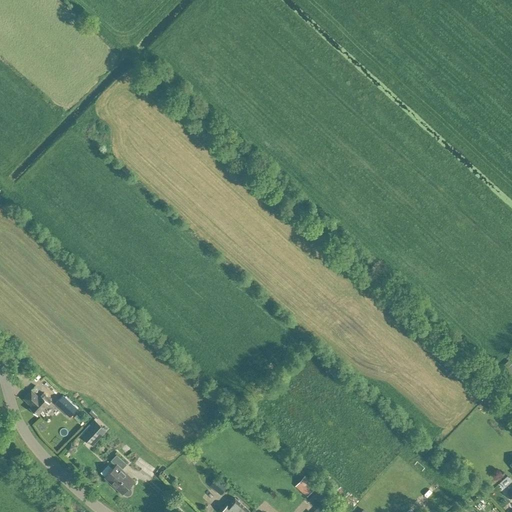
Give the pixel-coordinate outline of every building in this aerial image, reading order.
[(511,379),(511,364),(508,360),(498,370),(509,382),(511,379)] [(39,397),(31,390),(23,398),(31,406),(30,408),(38,415),(49,403),(52,400),(45,394),(42,397),(41,396),(39,397)] [(64,393),(55,403),(70,416),(79,406),(64,393)] [(106,431),(95,420),(90,425),(89,424),(79,434),(92,446),(106,431)] [(132,480),(121,470),(127,464),(116,455),(111,461),(117,466),(105,479),(121,494),(122,493),(126,495),(128,496),(130,495),(132,493),(132,491),(132,489),(128,486),(134,480),(134,479),(132,480)] [(161,474),(173,485),(178,479),(174,476),(171,479),(163,472),(161,474)] [(330,477),(326,474),(321,480),(325,483),(330,477)] [(304,475),(295,486),(307,497),(316,486),(317,486),(304,475)] [(209,486),(220,495),(227,487),(216,477),(209,486)] [(248,511),(250,511),(235,497),(228,505),(227,504),(220,511),(248,511)] [(324,511),(329,507),(323,501),(312,511),(324,511)]
